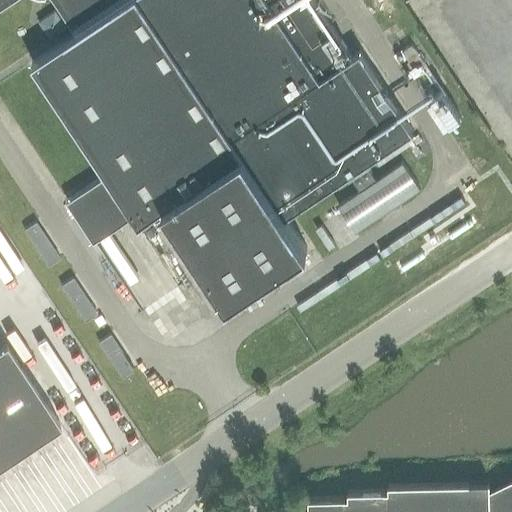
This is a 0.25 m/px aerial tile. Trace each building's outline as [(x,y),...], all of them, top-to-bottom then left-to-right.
[(286,217),(348,175),(359,191),(337,206),(355,232),(420,189),(402,162),(376,180),(365,163),(413,131),(360,51),(352,56),(314,0),(0,0),(0,3),(4,0),(59,0),(80,30),(32,62),(107,174),(67,201),(94,241),(133,214),(139,222),(163,206),(227,302),(307,249),(286,217)] [(449,125),(460,118),(441,90),(431,96),(432,98),(428,100),(444,125),(448,123),(449,125)] [(102,339),(127,374),(139,366),(114,331),(102,339)] [(0,462),(59,423),(5,341),(0,344),(0,462)] [(388,484),(388,491),(348,492),(348,498),(309,499),(309,511),(511,511),(511,479),(490,491),(489,482),(388,484)]
